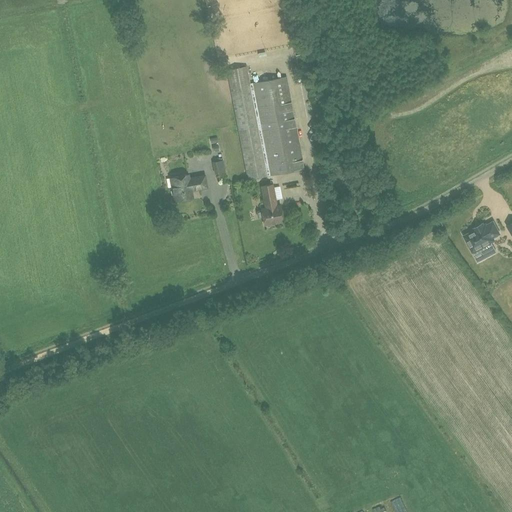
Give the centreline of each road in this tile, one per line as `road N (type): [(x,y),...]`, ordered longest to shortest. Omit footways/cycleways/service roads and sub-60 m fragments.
road 1 (unclassified): [(221,288),(419,212),(511,160)]
road 2 (track): [(0,371),(221,288)]
